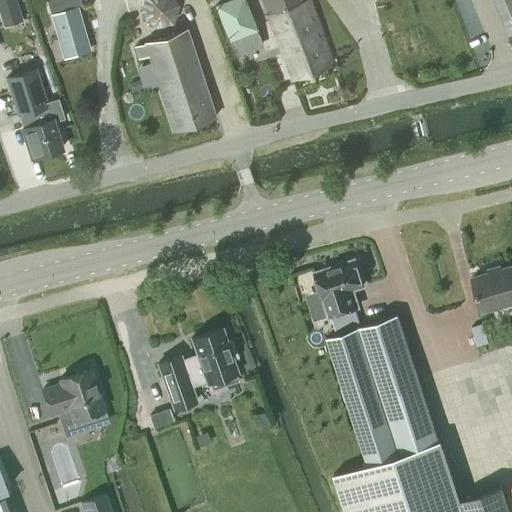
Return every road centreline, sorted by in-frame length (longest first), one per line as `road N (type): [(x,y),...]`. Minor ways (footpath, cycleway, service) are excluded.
road 1 (unclassified): [(0,208),(511,75)]
road 2 (tertiary): [(0,289),(511,157)]
road 3 (unclassified): [(0,317),(375,222),(511,196)]
